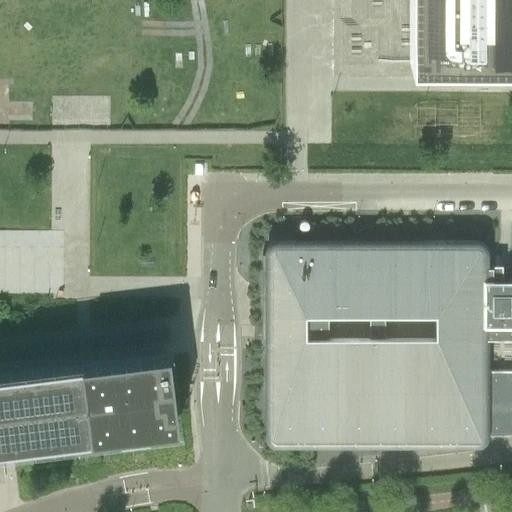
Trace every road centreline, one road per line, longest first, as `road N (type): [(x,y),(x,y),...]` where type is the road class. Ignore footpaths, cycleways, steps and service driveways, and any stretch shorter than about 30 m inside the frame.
road 1 (unclassified): [(218,289),(222,224),(249,201),(511,200)]
road 2 (unclassified): [(52,511),(224,479)]
road 3 (unclassified): [(218,289),(208,378),(216,424)]
road 4 (unclassified): [(216,424),(226,337),(218,289)]
